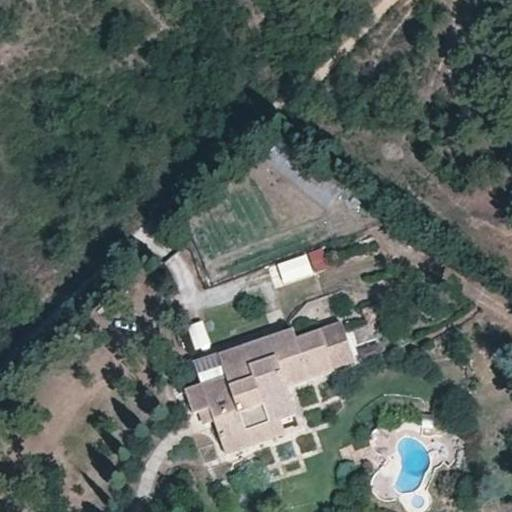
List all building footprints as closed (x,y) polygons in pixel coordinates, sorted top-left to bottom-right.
[(317,275),(332,269),(324,248),(309,254),(317,275)] [(285,286),(315,276),(308,256),(278,266),(285,286)] [(378,303),(362,309),(368,326),(384,320),(378,303)] [(187,322),(194,347),(210,342),(203,317),(187,322)] [(271,423),(297,413),(288,386),(335,370),(322,330),(297,339),(294,329),(204,361),(195,363),(202,383),(186,389),(194,414),(199,412),(211,408),(215,420),(222,440),(247,432),(248,437),(255,434),(273,428),(271,423)] [(211,408),(199,412),(203,425),(215,420),(211,408)] [(271,423),(273,428),(255,434),(248,437),(247,432),(222,440),(227,455),(264,442),(302,428),(297,413),(271,423)]
